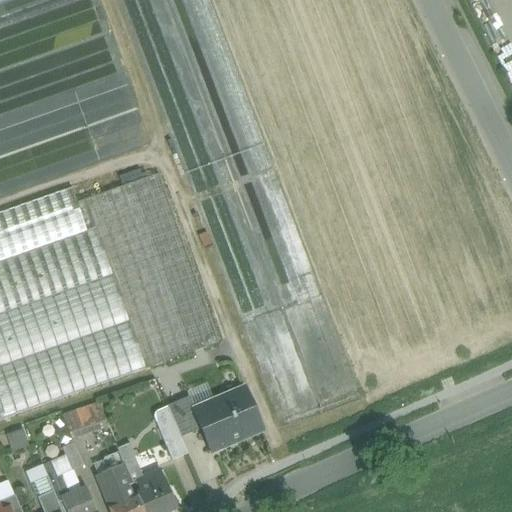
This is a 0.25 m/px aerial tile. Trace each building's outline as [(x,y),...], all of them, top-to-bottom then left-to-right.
[(158,176),(84,202),(143,371),(217,345),(158,176)] [(70,189),(0,213),(0,263),(85,234),(75,205),(70,189)] [(0,414),(2,420),(143,371),(84,202),(75,205),(85,234),(0,263),(0,414)] [(244,391),(195,411),(196,412),(187,416),(194,433),(203,429),(212,451),(232,443),(229,436),(258,424),(244,391)] [(187,416),(181,402),(168,407),(174,424),(181,439),(194,433),(187,416)] [(98,404),(63,416),(73,440),(108,427),(98,404)] [(174,424),(159,430),(172,461),(187,455),(181,439),(174,424)] [(64,446),(72,469),(84,466),(76,442),(64,446)] [(143,479),(129,445),(118,450),(120,454),(125,466),(133,485),(137,483),(137,482),(143,479)] [(120,454),(105,460),(110,472),(125,466),(120,454)] [(110,472),(96,478),(109,507),(133,497),(129,487),(133,485),(125,466),(110,472)] [(143,479),(137,482),(137,483),(141,493),(137,495),(144,511),(170,511),(177,509),(161,472),(143,479)] [(47,477),(32,483),(39,499),(53,492),(47,477)] [(39,499),(38,499),(43,511),(61,511),(53,492),(39,499)] [(109,507),(108,508),(110,511),(144,511),(137,495),(133,497),(109,507)] [(21,511),(15,496),(0,502),(0,511),(6,511),(8,511),(21,511)] [(96,511),(92,501),(67,511),(96,511)]
